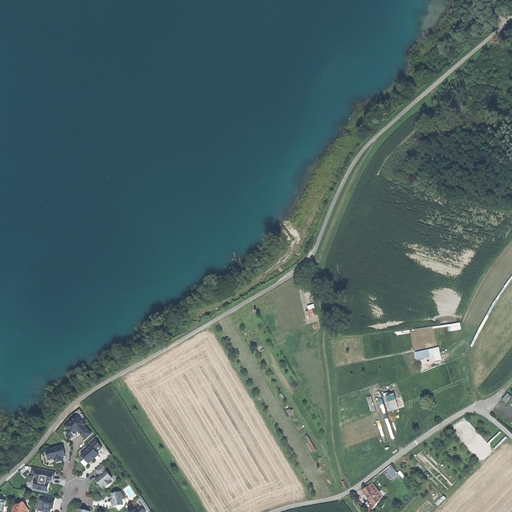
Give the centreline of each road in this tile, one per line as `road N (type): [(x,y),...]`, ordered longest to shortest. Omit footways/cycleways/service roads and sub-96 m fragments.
road 1 (track): [(306,262),(77,400),(0,483)]
road 2 (track): [(274,511),(351,490),(478,405),(511,436)]
road 3 (track): [(507,21),(376,138)]
road 4 (track): [(376,138),(348,172),(306,262)]
